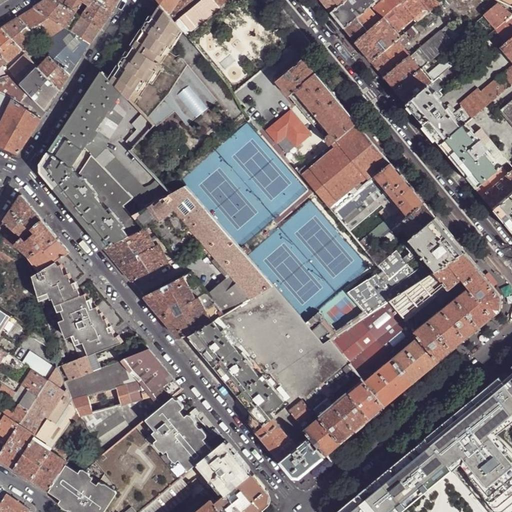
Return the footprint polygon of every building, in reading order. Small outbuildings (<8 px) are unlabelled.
[(45,0),(35,6),(66,26),(67,27),(76,12),(57,0),(45,0)] [(57,0),(76,12),(83,1),(83,0),(57,0)] [(92,0),(89,5),(82,16),(101,29),(106,21),(112,12),(94,0),(92,0)] [(94,0),(112,12),(113,11),(116,6),(120,0),(94,0)] [(156,0),(162,6),(176,22),(202,0),(156,0)] [(202,0),(176,22),(181,29),(184,32),(187,36),(219,10),(221,8),(230,0),(202,0)] [(347,0),(377,0),(378,1),(378,0),(321,0),(329,9),(332,13),(347,0)] [(370,8),(378,1),(377,0),(347,0),(332,13),(341,24),(345,29),(370,8)] [(383,0),(372,10),(370,8),(345,29),(353,38),(356,42),(385,18),(407,0),(383,0)] [(401,37),(398,33),(419,15),(422,19),(444,0),(407,0),(385,18),(356,42),(368,56),(373,62),(401,37)] [(469,29),(477,22),(485,16),(498,4),(499,4),(489,0),(488,0),(458,0),(469,13),(463,18),(464,23),(469,29)] [(316,11),(319,9),(313,1),(310,4),(316,11)] [(511,16),(511,14),(498,4),(485,16),(496,30),(511,16)] [(35,6),(19,17),(36,36),(37,35),(43,41),(66,26),(35,6)] [(181,29),(176,22),(162,6),(153,19),(150,24),(147,22),(141,31),(115,70),(109,80),(123,94),(143,115),(153,126),(154,126),(156,128),(175,113),(187,127),(197,118),(173,89),(180,77),(208,110),(218,101),(180,56),(177,57),(170,52),(173,48),(170,46),(181,29)] [(76,12),(67,27),(73,31),(82,16),(76,12)] [(82,16),(73,31),(91,43),(92,43),(97,36),(101,29),(82,16)] [(501,49),(502,49),(511,39),(511,16),(496,30),(490,35),(501,49)] [(12,22),(2,28),(22,50),(36,36),(19,17),(12,22)] [(452,44),(469,29),(464,23),(463,18),(442,32),(452,44)] [(386,78),(411,56),(411,57),(417,51),(413,46),(407,51),(403,47),(410,42),(409,41),(418,33),(414,26),(401,37),(373,62),(382,73),(386,78)] [(0,29),(0,52),(8,61),(9,62),(22,50),(2,28),(0,29)] [(174,48),(184,32),(181,29),(170,46),(173,48),(174,48)] [(397,91),(422,69),(452,44),(442,32),(441,31),(417,51),(411,57),(411,56),(386,78),(394,88),(397,91)] [(473,119),(491,104),(511,86),(511,39),(502,49),(511,60),(511,69),(502,78),(501,77),(482,93),(479,90),(461,105),(463,108),(473,119)] [(9,62),(8,61),(4,65),(9,70),(26,54),(22,50),(9,62)] [(0,67),(4,65),(8,61),(0,52),(0,67)] [(26,54),(9,70),(12,73),(22,84),(39,68),(34,62),(31,59),(26,54)] [(50,57),(39,68),(61,91),(64,85),(70,76),(69,76),(50,57)] [(453,66),(455,64),(449,57),(445,61),(449,66),(451,64),(453,66)] [(312,68),(304,59),(289,72),(277,82),(289,97),(295,91),(316,73),(312,68)] [(449,70),(453,66),(451,64),(449,66),(445,61),(427,76),(422,69),(397,91),(405,101),(408,104),(449,70)] [(61,91),(39,68),(22,84),(29,91),(48,111),(54,101),(61,91)] [(457,79),(449,70),(408,104),(416,114),(419,118),(441,100),(440,100),(444,96),(441,92),(457,79)] [(22,84),(12,73),(0,77),(0,93),(14,100),(21,104),(23,100),(29,91),(22,84)] [(106,249),(145,229),(133,215),(152,205),(165,198),(171,195),(162,185),(158,181),(153,186),(145,189),(107,148),(109,141),(126,113),(115,102),(123,94),(109,80),(102,73),(96,82),(89,94),(70,122),(51,151),(43,163),(44,175),(54,187),(72,208),(84,223),(95,237),(106,249)] [(331,134),(325,139),(330,146),(333,144),(357,123),(330,90),(316,73),(295,91),(331,134)] [(197,118),(208,110),(180,77),(173,89),(197,118)] [(42,119),(48,111),(29,91),(23,100),(26,102),(23,106),(42,119)] [(295,91),(289,97),(295,103),(304,114),(325,139),(331,134),(295,91)] [(0,131),(14,100),(0,93),(0,131)] [(265,130),(266,131),(283,116),(281,114),(263,93),(260,96),(265,101),(262,105),(257,99),(243,111),(261,134),(265,130)] [(260,96),(257,99),(262,105),(265,101),(260,96)] [(32,134),(42,119),(23,106),(21,104),(14,100),(0,131),(0,145),(7,149),(19,154),(32,134)] [(457,112),(452,105),(450,105),(447,107),(441,100),(419,118),(436,138),(442,145),(465,126),(473,119),(463,108),(457,112)] [(511,102),(501,111),(511,124),(511,102)] [(304,114),(295,103),(281,114),(283,116),(290,125),(304,114)] [(325,139),(304,114),(290,125),(273,139),(300,172),(330,146),(325,139)] [(153,126),(143,115),(133,125),(138,130),(127,141),(134,147),(153,126)] [(270,136),(273,139),(290,125),(283,116),(266,131),(270,136)] [(369,125),(373,123),(367,116),(364,119),(369,125)] [(333,212),(375,176),(391,163),(371,140),(357,123),(333,144),(336,148),(304,176),(333,212)] [(478,189),(508,162),(481,129),(473,136),(468,130),(465,126),(442,145),(445,149),(449,154),(462,170),(478,189)] [(266,140),(270,136),(266,131),(265,130),(261,134),(266,140)] [(511,172),(511,166),(508,162),(478,189),(480,192),(484,196),(511,172)] [(401,212),(403,210),(409,217),(424,204),(420,199),(409,186),(396,169),(391,163),(375,176),(383,185),(392,196),(400,205),(397,207),(401,212)] [(511,172),(484,196),(495,210),(511,195),(511,172)] [(383,185),(375,176),(333,212),(341,221),(383,185)] [(341,221),(350,232),(390,198),(392,196),(383,185),(341,221)] [(186,187),(171,195),(165,198),(168,202),(198,237),(224,267),(241,251),(186,187)] [(12,210),(33,228),(42,220),(28,204),(22,195),(12,210)] [(511,195),(495,210),(498,213),(500,216),(511,229),(511,230),(511,195)] [(390,198),(397,207),(400,205),(392,196),(390,198)] [(168,202),(165,198),(152,205),(157,211),(168,202)] [(133,215),(145,229),(106,249),(114,260),(133,282),(169,263),(159,244),(164,241),(176,255),(198,237),(168,202),(157,211),(152,205),(133,215)] [(430,212),(424,204),(409,217),(393,230),(397,235),(404,228),(412,237),(435,217),(430,212)] [(4,222),(23,238),(32,230),(32,229),(33,228),(12,210),(8,216),(4,222)] [(439,222),(435,217),(412,237),(403,244),(411,253),(423,268),(430,276),(435,272),(465,253),(457,244),(439,222)] [(30,256),(58,239),(48,227),(42,220),(33,228),(32,229),(32,230),(36,233),(27,242),(23,238),(16,244),(30,256)] [(0,239),(13,247),(16,244),(23,238),(4,222),(0,227),(0,239)] [(397,235),(393,230),(386,236),(391,242),(398,236),(397,235)] [(62,244),(58,239),(30,256),(40,271),(56,261),(67,254),(69,253),(62,244)] [(176,255),(164,241),(159,244),(169,263),(178,258),(176,255)] [(411,253),(403,244),(381,262),(377,266),(381,269),(382,271),(402,294),(430,276),(423,268),(416,274),(403,259),(411,253)] [(0,267),(11,277),(26,273),(27,273),(25,267),(22,262),(18,259),(0,248),(0,267)] [(381,262),(371,249),(367,253),(377,266),(381,262)] [(232,275),(252,299),(272,286),(241,251),(224,267),(232,275)] [(472,262),(465,253),(435,272),(446,285),(445,285),(449,289),(461,279),(461,278),(476,266),(472,262)] [(60,265),(56,261),(40,271),(33,276),(41,301),(50,297),(51,299),(53,299),(58,312),(62,310),(65,319),(60,321),(63,330),(101,315),(101,313),(95,307),(92,309),(90,302),(88,300),(84,294),(82,295),(79,288),(77,289),(74,282),(73,283),(71,278),(69,279),(67,274),(64,275),(63,271),(60,265)] [(483,276),(476,266),(461,278),(461,279),(469,288),(483,276)] [(330,340),(361,320),(392,300),(402,294),(382,271),(347,294),(364,313),(350,323),(336,333),(318,312),(303,323),(323,345),(330,340)] [(402,294),(392,300),(406,318),(445,285),(446,285),(435,272),(430,276),(402,294)] [(8,292),(30,286),(26,273),(11,277),(7,278),(6,278),(4,278),(8,292)] [(190,273),(185,276),(196,299),(199,297),(207,293),(190,273)] [(232,275),(208,295),(216,305),(225,315),(252,299),(232,275)] [(154,308),(162,318),(196,299),(185,276),(145,297),(154,308)] [(485,278),(483,276),(469,288),(456,298),(479,328),(481,326),(499,311),(500,296),(496,291),(485,278)] [(26,305),(35,303),(30,286),(8,292),(1,294),(6,310),(26,305)] [(328,399),(358,374),(330,340),(323,345),(303,323),(298,317),(272,286),(252,299),(225,315),(215,321),(265,380),(267,379),(289,405),(300,395),(314,411),(321,406),(329,400),(328,399)] [(208,295),(207,293),(199,297),(206,310),(216,305),(208,295)] [(50,297),(41,301),(52,335),(63,330),(60,321),(65,319),(62,310),(58,312),(53,299),(51,299),(50,297)] [(171,328),(179,338),(189,335),(194,333),(213,322),(206,310),(199,297),(196,299),(162,318),(171,328)] [(466,339),(479,328),(456,298),(443,309),(466,339)] [(361,320),(392,359),(420,336),(416,331),(406,318),(392,300),(361,320)] [(54,360),(58,367),(64,365),(62,358),(59,351),(58,350),(52,335),(41,301),(35,303),(36,310),(42,334),(47,345),(48,347),(49,350),(51,353),(51,354),(54,360)] [(28,312),(36,310),(35,303),(26,305),(27,311),(28,312)] [(6,310),(13,315),(27,311),(26,305),(6,310)] [(225,315),(216,305),(206,310),(213,322),(215,321),(225,315)] [(49,361),(58,367),(54,360),(51,354),(51,353),(49,350),(48,347),(47,345),(42,334),(13,315),(6,310),(0,306),(0,328),(43,357),(49,361)] [(420,336),(439,361),(445,356),(463,341),(466,339),(443,309),(416,331),(420,336)] [(105,319),(101,315),(63,330),(66,338),(72,336),(75,335),(77,339),(79,338),(80,341),(110,329),(109,327),(111,326),(107,321),(105,319)] [(364,382),(392,359),(361,320),(330,340),(358,374),(362,379),(364,382)] [(265,380),(215,321),(213,322),(194,333),(189,335),(192,338),(205,354),(221,374),(237,393),(250,409),(245,418),(256,432),(273,418),(289,405),(267,379),(265,380)] [(83,343),(87,353),(93,350),(125,338),(119,332),(117,333),(115,327),(110,329),(80,341),(81,344),(83,343)] [(48,381),(58,367),(49,361),(43,357),(0,328),(0,349),(1,350),(6,353),(9,355),(13,358),(23,365),(24,366),(27,367),(32,370),(48,381)] [(63,330),(52,335),(58,350),(75,343),(72,336),(66,338),(63,330)] [(431,368),(439,361),(420,336),(392,359),(412,384),(419,377),(431,368)] [(62,358),(64,365),(87,356),(87,353),(83,343),(81,344),(76,345),(75,343),(58,350),(59,351),(62,350),(65,357),(62,358)] [(164,366),(149,349),(122,359),(152,396),(160,407),(171,398),(182,389),(164,366)] [(93,371),(100,368),(93,350),(87,353),(87,356),(93,371)] [(70,380),(93,371),(87,356),(64,365),(70,380)] [(23,365),(13,358),(11,360),(14,363),(13,365),(20,370),(23,365)] [(67,389),(77,412),(79,418),(90,414),(86,399),(138,382),(122,359),(100,368),(93,371),(70,380),(64,382),(67,389)] [(152,396),(122,359),(138,382),(142,399),(152,396)] [(404,390),(412,384),(392,359),(364,382),(384,406),(404,390)] [(497,365),(499,369),(507,363),(504,360),(497,365)] [(511,511),(511,365),(455,413),(450,418),(441,425),(335,511),(511,511)] [(0,454),(0,460),(14,469),(34,440),(67,389),(64,382),(58,367),(48,381),(39,396),(29,411),(20,425),(11,438),(0,454)] [(48,381),(32,370),(22,385),(23,385),(30,390),(39,396),(48,381)] [(90,414),(142,399),(138,382),(86,399),(90,414)] [(374,415),(384,406),(364,382),(349,394),(369,419),(374,415)] [(20,405),(30,390),(23,385),(13,400),(20,405)] [(34,440),(50,451),(54,446),(62,434),(73,417),(77,412),(67,389),(34,440)] [(29,411),(39,396),(30,390),(20,405),(29,411)] [(360,427),(369,419),(349,394),(334,407),(355,431),(360,427)] [(90,414),(79,418),(80,418),(86,432),(122,416),(131,431),(146,419),(160,407),(152,396),(142,399),(90,414)] [(189,471),(198,463),(214,451),(204,439),(190,422),(186,417),(182,412),(181,410),(171,398),(160,407),(146,419),(156,431),(146,439),(151,446),(159,440),(168,451),(171,449),(189,471)] [(288,412),(299,424),(312,413),(302,400),(288,412)] [(334,406),(329,400),(321,406),(326,413),(334,406)] [(20,425),(29,411),(20,405),(14,414),(11,419),(20,425)] [(321,406),(314,411),(320,418),(323,415),(326,413),(321,406)] [(320,418),(340,443),(345,439),(347,437),(355,431),(334,407),(334,406),(326,413),(323,415),(320,418)] [(5,415),(11,419),(14,414),(7,409),(4,414),(5,415)] [(0,430),(11,438),(20,425),(11,419),(5,415),(0,423),(0,430)] [(122,416),(86,432),(87,433),(95,455),(131,431),(122,416)] [(256,432),(280,461),(297,448),(273,418),(256,432)] [(333,449),(340,443),(320,418),(304,431),(311,440),(312,439),(316,439),(319,443),(318,447),(325,456),(333,449)] [(192,420),(190,422),(204,439),(205,437),(192,420)] [(62,434),(54,446),(58,449),(60,445),(61,445),(66,437),(62,434)] [(71,457),(81,442),(73,436),(63,452),(71,457)] [(314,465),(325,456),(318,447),(316,449),(307,439),(297,448),(280,461),(283,464),(291,473),(303,474),(314,465)] [(23,475),(31,480),(50,451),(34,440),(14,469),(23,475)] [(225,495),(252,473),(239,457),(225,441),(214,451),(198,463),(221,491),(222,491),(225,494),(225,495)] [(40,486),(48,492),(66,465),(67,463),(50,451),(31,480),(40,486)] [(66,465),(48,492),(57,497),(65,503),(78,511),(104,511),(115,496),(66,465)] [(268,492),(252,473),(225,495),(225,494),(215,502),(223,511),(257,511),(267,504),(268,492)] [(140,511),(166,511),(186,496),(181,490),(186,486),(180,479),(140,511)] [(186,496),(200,484),(195,479),(186,486),(181,490),(186,496)] [(0,505),(0,510),(3,511),(28,511),(30,510),(7,494),(0,505)] [(223,511),(215,502),(212,498),(196,511),(223,511)]
